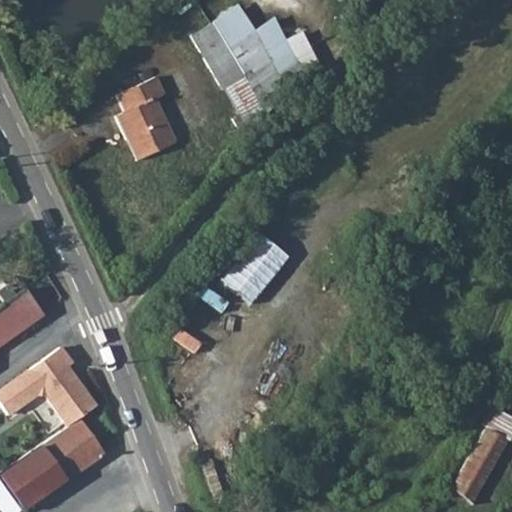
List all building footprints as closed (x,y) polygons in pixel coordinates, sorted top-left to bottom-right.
[(235,5),(185,35),(236,119),(324,66),(302,29),(284,40),(270,17),(250,29),(235,5)] [(112,96),(120,113),(112,117),(124,143),(131,140),(140,159),(172,143),(151,97),(157,94),(149,78),(112,96)] [(0,340),(42,309),(27,288),(0,307),(0,340)] [(0,388),(0,400),(8,412),(36,392),(46,393),(68,423),(96,404),(76,377),(69,376),(63,367),(72,361),(60,345),(0,388)] [(475,502),(511,436),(511,415),(497,407),(450,489),(475,502)] [(41,444),(64,476),(67,479),(102,454),(76,419),(41,444)] [(64,476),(41,444),(32,451),(18,461),(7,469),(1,474),(24,505),(64,476)] [(10,511),(16,508),(0,487),(0,511),(10,511)]
